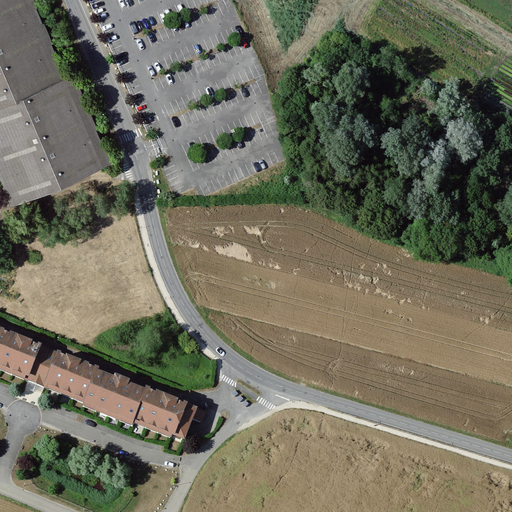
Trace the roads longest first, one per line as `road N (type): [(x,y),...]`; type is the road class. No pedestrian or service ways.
road 1 (unclassified): [(235,363),(172,284),(135,152),(70,0)]
road 2 (unclassified): [(280,386),(511,456)]
road 3 (unclassified): [(169,511),(201,456),(280,386)]
